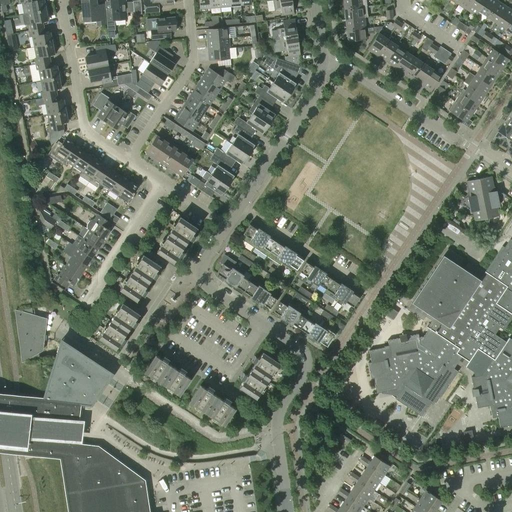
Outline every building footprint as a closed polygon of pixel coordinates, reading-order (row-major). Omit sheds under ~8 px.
[(18,0),(19,3),(21,4),(25,3),(27,13),(48,9),(47,4),(44,3),(43,0),(18,0)] [(95,0),(81,0),(83,22),(97,21),(97,25),(104,25),(103,9),(96,9),(95,0)] [(109,0),(111,14),(105,14),(107,36),(114,36),(112,20),(126,19),(124,0),(109,0)] [(152,0),(152,1),(144,1),(145,13),(158,12),(157,5),(173,4),(172,0),(152,0)] [(209,0),(198,0),(199,9),(210,8),(209,0)] [(272,0),(273,1),(267,2),(268,11),(274,10),(280,9),(281,15),(293,14),(291,0),(272,0)] [(365,0),(343,0),(344,9),(366,6),(365,0)] [(459,0),(458,3),(467,9),(472,0),(459,0)] [(472,0),(467,9),(476,15),(479,11),(486,0),(485,0),(472,0)] [(485,0),(486,0),(479,11),(488,17),(498,2),(495,0),(485,0)] [(498,2),(488,17),(497,23),(507,8),(498,2)] [(366,6),(344,9),(346,20),(364,17),(368,17),(366,6)] [(511,11),(507,8),(497,23),(506,29),(511,19),(511,11)] [(27,14),(22,15),(24,23),(29,22),(29,24),(27,25),(28,31),(43,28),(42,22),(48,21),(47,16),(49,15),(48,9),(27,13),(27,14)] [(364,17),(346,20),(347,30),(365,28),(364,17)] [(157,30),(150,30),(151,40),(165,38),(165,32),(170,32),(175,32),(174,18),(156,19),(157,30)] [(283,28),(277,29),(272,30),(274,41),(297,38),(294,20),(282,21),(283,28)] [(43,28),(28,31),(29,37),(32,37),(34,47),(54,43),(53,37),(51,37),(50,33),(45,34),(43,28)] [(227,28),(206,30),(207,40),(228,38),(227,28)] [(365,28),(347,30),(348,41),(350,41),(350,43),(353,43),(353,44),(357,43),(357,42),(364,42),(364,40),(366,39),(365,28)] [(378,34),(368,49),(377,55),(387,40),(389,37),(384,33),(382,37),(378,34)] [(250,37),(245,37),(246,46),(252,45),(253,50),(254,50),(255,58),(257,59),(262,59),(261,49),(257,49),(255,36),(250,36),(250,37)] [(427,37),(420,48),(426,51),(428,49),(431,44),(433,41),(427,37)] [(228,38),(207,40),(208,50),(229,49),(228,38)] [(299,55),(297,38),(274,41),(275,51),(280,51),(286,51),(287,57),(284,57),(285,61),(294,65),(296,65),(297,62),(296,56),(299,55)] [(387,40),(377,55),(386,61),(396,46),(387,40)] [(395,67),(405,52),(408,48),(399,42),(396,46),(386,61),(395,67)] [(36,58),(33,59),(35,65),(50,62),(49,56),(54,54),(53,50),(56,49),(54,43),(34,47),(36,58)] [(96,55),(85,57),(88,70),(108,66),(105,54),(116,52),(114,45),(94,47),(96,55)] [(156,53),(149,63),(167,75),(174,64),(166,59),(170,54),(158,46),(154,51),(156,53)] [(489,54),(487,58),(502,68),(508,59),(491,47),(487,53),(489,54)] [(229,49),(208,50),(209,61),(218,60),(219,66),(231,65),(230,59),(236,59),(235,48),(229,49)] [(481,55),(475,51),(472,56),(478,60),(481,55)] [(405,52),(395,67),(404,73),(414,58),(405,52)] [(276,58),(270,67),(278,73),(272,82),(288,93),(295,83),(292,81),(296,75),(290,71),(294,65),(285,61),(276,58)] [(414,58),(404,73),(413,79),(423,64),(414,58)] [(487,58),(481,67),(496,77),(502,68),(487,58)] [(50,62),(35,65),(36,70),(38,71),(40,81),(61,77),(60,71),(57,71),(57,66),(51,67),(50,62)] [(142,74),(136,83),(135,85),(145,92),(152,81),(160,86),(167,75),(149,63),(142,74)] [(423,64),(413,79),(422,85),(432,70),(423,64)] [(108,66),(88,70),(90,82),(101,80),(102,88),(130,83),(129,75),(116,77),(110,78),(108,66)] [(481,67),(475,76),(490,86),(496,77),(481,67)] [(209,69),(203,78),(220,89),(225,81),(230,84),(234,77),(222,69),(218,75),(209,69)] [(432,70),(422,85),(431,91),(441,76),(432,70)] [(475,76),(469,85),(484,95),(490,86),(475,76)] [(42,91),(40,93),(41,98),(57,95),(55,89),(61,88),(60,84),(62,83),(61,77),(40,81),(42,91)] [(203,78),(197,86),(214,97),(220,89),(203,78)] [(242,82),(234,94),(238,96),(245,84),(242,82)] [(254,92),(259,95),(260,96),(264,91),(282,103),(288,93),(272,82),(268,88),(264,85),(261,89),(257,86),(254,92)] [(145,92),(132,83),(123,84),(145,99),(148,94),(145,92)] [(462,90),(460,92),(478,104),(484,95),(469,85),(465,90),(464,89),(462,90)] [(197,86),(191,94),(208,106),(214,97),(197,86)] [(437,90),(429,101),(434,105),(442,93),(437,90)] [(460,92),(454,101),(472,113),(478,104),(460,92)] [(100,93),(92,105),(100,111),(97,116),(107,123),(117,107),(108,101),(109,99),(100,93)] [(191,94),(186,103),(203,114),(208,106),(191,94)] [(57,95),(41,98),(42,104),(45,104),(47,115),(68,111),(67,105),(64,105),(63,100),(58,101),(57,95)] [(259,95),(248,111),(252,113),(268,124),(275,114),(264,107),(268,101),(260,96),(259,95)] [(454,101),(448,111),(458,117),(456,119),(468,127),(472,122),(468,119),(472,113),(454,101)] [(186,103),(180,111),(197,123),(203,114),(186,103)] [(117,107),(107,123),(117,130),(120,124),(127,129),(135,116),(128,111),(127,113),(117,107)] [(49,125),(47,126),(48,132),(63,129),(62,123),(68,122),(67,118),(69,116),(68,111),(47,115),(49,125)] [(180,111),(174,120),(191,131),(197,123),(180,111)] [(511,111),(495,137),(497,139),(495,141),(511,151),(511,153),(511,154),(511,111)] [(236,116),(232,122),(251,135),(255,129),(262,134),(268,124),(252,113),(245,122),(236,116)] [(167,119),(163,124),(173,131),(174,129),(182,135),(185,131),(167,119)] [(238,134),(231,144),(247,155),(254,145),(248,141),(251,135),(232,122),(236,125),(233,131),(238,134)] [(185,131),(182,135),(191,141),(190,144),(198,150),(203,143),(185,131)] [(156,136),(145,152),(163,164),(176,145),(167,139),(165,141),(156,136)] [(53,159),(56,155),(64,160),(74,146),(64,139),(61,144),(58,142),(56,145),(55,144),(47,156),(53,159)] [(34,152),(39,148),(35,142),(29,145),(34,152)] [(231,144),(225,153),(241,164),(247,155),(231,144)] [(176,145),(163,164),(182,176),(192,160),(184,154),(185,151),(176,145)] [(74,146),(64,160),(73,166),(83,152),(74,146)] [(217,148),(213,154),(219,158),(223,152),(217,148)] [(83,152),(73,166),(82,172),(92,158),(83,152)] [(213,154),(209,159),(216,164),(219,158),(213,154)] [(82,172),(79,176),(88,182),(101,164),(92,158),(82,172)] [(101,164),(88,182),(97,188),(100,184),(110,170),(101,164)] [(217,165),(211,174),(227,185),(234,176),(217,165)] [(110,170),(100,184),(109,190),(119,176),(110,170)] [(199,181),(196,186),(209,195),(213,190),(221,195),(227,185),(211,174),(204,184),(199,181)] [(119,176),(109,190),(118,196),(127,182),(119,176)] [(468,192),(460,204),(472,212),(474,221),(499,216),(497,207),(505,195),(493,187),(491,176),(466,181),(468,192)] [(127,182),(118,196),(129,204),(134,197),(132,195),(137,188),(127,182)] [(49,230),(55,221),(53,219),(50,218),(38,210),(41,225),(49,230)] [(439,213),(434,220),(440,224),(445,217),(439,213)] [(84,227),(103,240),(109,231),(106,228),(109,223),(96,214),(93,219),(90,220),(88,221),(86,223),(86,226),(86,228),(84,227)] [(179,217),(172,229),(189,240),(191,242),(195,237),(192,235),(196,228),(179,217)] [(249,224),(240,238),(253,248),(264,232),(258,228),(257,230),(249,224)] [(84,227),(81,232),(81,234),(84,236),(83,239),(97,249),(103,240),(84,227)] [(172,229),(164,240),(181,252),(189,240),(172,229)] [(264,232),(253,248),(267,256),(276,242),(268,237),(269,236),(264,232)] [(78,236),(72,245),(91,258),(97,249),(83,239),(78,236)] [(485,271),(484,272),(506,286),(495,303),(511,315),(511,240),(510,239),(504,248),(502,246),(497,253),(485,271)] [(164,240),(156,252),(173,263),(177,257),(180,259),(184,254),(181,252),(164,240)] [(276,242),(267,256),(280,265),(281,264),(290,250),(284,246),(283,247),(276,242)] [(69,243),(63,252),(71,257),(85,267),(91,258),(72,245),(69,243)] [(413,300),(407,310),(423,321),(425,317),(432,321),(427,328),(429,329),(447,341),(459,349),(473,328),(497,292),(479,280),(463,269),(459,266),(463,260),(453,253),(447,249),(441,258),(413,300)] [(295,273),(303,260),(295,255),(296,254),(290,250),(281,264),(295,273)] [(135,267),(151,278),(154,280),(158,275),(155,273),(159,266),(142,255),(135,267)] [(222,265),(216,274),(224,279),(223,280),(229,284),(237,271),(232,268),(235,262),(224,255),(219,262),(222,265)] [(71,257),(65,266),(79,276),(85,267),(71,257)] [(305,262),(299,272),(307,277),(306,278),(312,282),(320,269),(314,265),(313,267),(305,262)] [(56,274),(53,279),(66,288),(69,283),(73,285),(79,276),(65,266),(59,275),(56,274)] [(135,267),(127,278),(143,289),(151,278),(135,267)] [(320,269),(312,282),(317,286),(318,284),(326,289),(332,280),(325,275),(326,273),(320,269)] [(237,271),(229,284),(235,288),(236,287),(243,291),(250,282),(242,277),(243,275),(237,271)] [(447,341),(435,357),(452,369),(453,368),(460,356),(468,362),(466,365),(476,372),(477,377),(473,377),(475,389),(473,389),(475,396),(476,396),(479,408),(491,405),(494,418),(497,417),(499,428),(511,425),(511,340),(508,338),(505,343),(493,335),(498,327),(502,330),(511,315),(495,303),(506,286),(484,272),(479,280),(497,292),(473,328),(459,349),(447,341)] [(120,290),(117,294),(123,298),(125,294),(136,301),(140,295),(143,297),(147,292),(143,289),(127,278),(119,290),(120,290)] [(338,300),(347,287),(341,283),(340,285),(332,280),(326,289),(324,293),(337,302),(338,300)] [(250,282),(243,291),(251,296),(250,298),(256,302),(264,289),(258,285),(257,287),(250,282)] [(347,287),(338,300),(344,304),(345,302),(353,307),(359,298),(352,293),(353,291),(347,287)] [(264,289),(256,302),(261,306),(262,304),(270,309),(277,300),(269,295),(270,293),(264,289)] [(279,301),(273,311),(280,316),(279,317),(285,321),(294,309),(288,305),(287,306),(279,301)] [(122,303),(114,315),(131,326),(134,328),(137,323),(134,321),(138,314),(122,303)] [(23,312),(15,310),(22,361),(29,357),(29,360),(40,359),(39,352),(42,350),(46,319),(35,315),(34,308),(22,309),(23,312)] [(390,308),(386,315),(392,320),(397,313),(390,308)] [(294,309),(285,321),(291,325),(292,324),(300,329),(306,319),(299,314),(300,313),(294,309)] [(114,315),(106,327),(123,338),(131,326),(114,315)] [(306,319),(300,329),(307,334),(306,335),(312,339),(320,327),(314,323),(313,324),(306,319)] [(106,327),(98,338),(115,349),(119,343),(122,345),(126,340),(123,338),(106,327)] [(320,327),(312,339),(318,343),(319,342),(327,347),(335,334),(327,329),(326,330),(320,327)] [(371,362),(368,363),(371,379),(373,378),(376,393),(396,389),(399,392),(394,399),(421,416),(429,403),(431,404),(437,396),(440,398),(457,371),(453,368),(452,369),(435,357),(447,341),(429,329),(428,330),(427,333),(423,337),(418,338),(417,334),(406,337),(405,335),(399,337),(399,338),(387,340),(388,346),(368,350),(371,362)] [(77,426),(80,404),(91,405),(112,374),(61,340),(43,399),(0,393),(0,454),(3,454),(8,454),(12,453),(13,452),(30,454),(30,451),(72,456),(80,511),(148,511),(144,480),(98,447),(75,444),(76,436),(71,436),(71,431),(72,425),(77,426)] [(252,362),(254,364),(271,375),(279,363),(262,352),(258,359),(255,357),(252,362)] [(155,355),(144,372),(156,380),(167,363),(166,363),(168,360),(163,356),(161,360),(155,355)] [(167,363),(156,380),(167,387),(178,371),(167,363)] [(254,364),(246,376),(263,387),(271,375),(254,364)] [(180,368),(178,371),(167,387),(179,395),(190,379),(183,374),(185,371),(180,368)] [(243,381),(239,387),(255,398),(263,387),(246,376),(243,374),(240,379),(243,381)] [(200,385),(189,402),(200,410),(211,393),(213,390),(208,386),(206,389),(200,385)] [(211,393),(200,410),(212,417),(223,401),(211,393)] [(223,401),(212,417),(224,425),(235,408),(228,404),(230,401),(225,398),(223,401)] [(471,431),(463,432),(464,440),(472,439),(471,431)] [(340,433),(336,439),(346,446),(350,440),(340,433)] [(369,462),(368,464),(384,475),(389,467),(379,460),(373,456),(369,462)] [(368,464),(366,467),(362,472),(378,483),(384,475),(368,464)] [(359,478),(357,480),(373,491),(378,483),(362,472),(359,478)] [(357,480),(356,483),(352,488),(368,499),(373,491),(357,480)] [(352,488),(348,494),(347,496),(363,507),(368,499),(352,488)] [(425,490),(420,499),(436,509),(441,501),(425,490)] [(347,496),(345,499),(341,504),(352,511),(359,511),(363,507),(347,496)] [(420,499),(414,507),(422,511),(433,511),(436,509),(420,499)]
